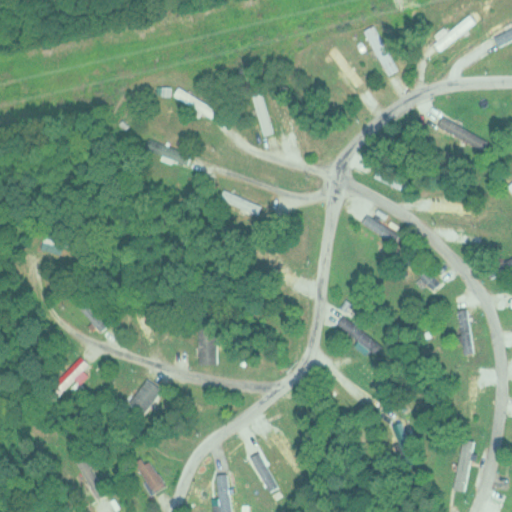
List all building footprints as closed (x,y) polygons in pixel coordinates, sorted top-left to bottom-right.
[(435,41),(441,49),(478,21),(472,13),(435,41)] [(365,29),(389,74),(399,69),(374,24),(365,29)] [(355,87),(364,80),(337,44),(328,51),(355,87)] [(218,108),(180,86),(175,94),(213,116),(218,108)] [(251,91),(265,133),(274,130),(261,88),(251,91)] [(144,150),(189,163),(192,151),(148,138),(144,150)] [(370,173),(404,190),(408,180),(375,164),(370,173)] [(476,201),(430,201),(430,210),(476,211),(476,201)] [(364,222),(393,239),(398,231),(369,214),(364,222)] [(296,272),(271,253),(265,261),(290,280),(296,272)] [(511,256),(487,266),(491,275),(511,267),(511,256)] [(77,302),(101,331),(108,325),(84,296),(77,302)] [(156,340),(139,301),(131,304),(147,344),(156,340)] [(461,308),(464,352),(474,352),(471,307),(461,308)] [(339,324),(379,355),(386,347),(345,315),(339,324)] [(218,324),(199,324),(199,363),(218,363),(218,324)] [(84,366),(78,361),(63,377),(69,383),(84,366)] [(468,417),(477,417),(478,372),(469,372),(468,417)] [(146,413),(163,388),(148,377),(131,403),(146,413)] [(294,471),(303,465),(277,429),(268,435),(294,471)] [(93,501),(105,495),(84,450),(73,455),(93,501)] [(251,456),(271,490),(279,485),(260,451),(251,456)] [(155,493),(168,483),(150,458),(137,468),(155,493)] [(232,511),(229,472),(219,473),(221,511),(232,511)]
